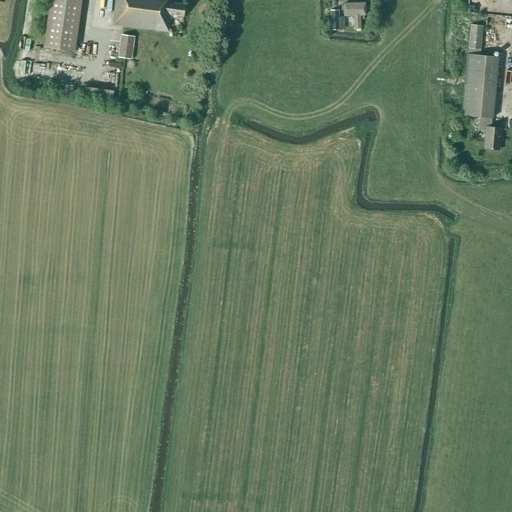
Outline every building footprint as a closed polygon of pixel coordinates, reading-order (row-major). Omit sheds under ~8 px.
[(81,0),(50,0),(44,47),(74,52),(81,0)] [(170,15),(184,17),(185,5),(172,3),(172,0),(115,0),(112,25),(168,33),(170,15)] [(344,16),(354,16),(354,29),(360,29),(360,15),(365,15),(365,3),(344,4),(344,16)] [(338,10),(330,11),(331,31),(339,30),(338,10)] [(498,57),(479,55),(482,25),(470,24),(467,48),(468,48),(468,54),(467,54),(461,115),(479,117),(478,130),(485,130),(483,148),(499,150),(501,128),(490,127),(491,118),(492,118),(498,57)] [(118,58),(130,60),(134,37),(122,35),(118,58)] [(31,73),(31,62),(22,61),(21,73),(31,73)] [(113,89),(84,85),(83,91),(96,92),(95,99),(111,101),(113,89)]
